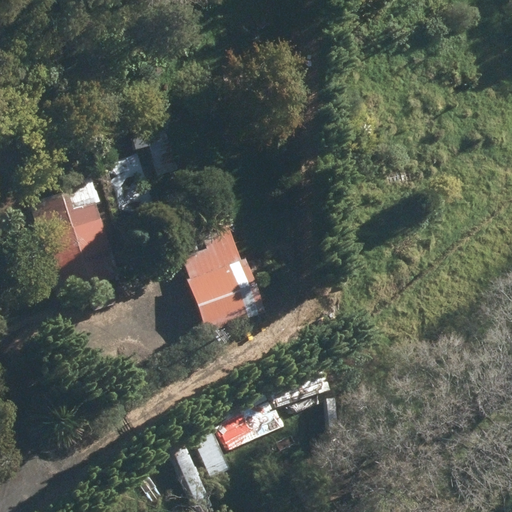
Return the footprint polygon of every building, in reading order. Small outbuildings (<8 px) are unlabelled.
[(197,80),(205,117),(220,113),(211,76),(197,80)] [(387,167),(388,174),(422,169),(417,143),(385,148),(375,95),(350,99),(362,171),(387,167)] [(150,139),(159,167),(174,162),(165,134),(150,139)] [(131,144),(133,154),(148,150),(146,139),(131,144)] [(284,179),(261,178),(260,220),(283,220),(284,179)] [(85,291),(93,315),(115,308),(108,282),(116,280),(94,207),(99,206),(91,181),(67,188),(74,212),(71,213),(65,195),(28,206),(57,300),(85,291)] [(186,284),(206,338),(265,316),(252,283),(266,278),(260,261),(246,266),(245,262),(240,264),(226,226),(199,237),(204,252),(182,261),(190,283),(186,284)] [(207,428),(189,438),(210,480),(229,471),(207,428)] [(181,442),(165,449),(194,511),(210,503),(181,442)]
